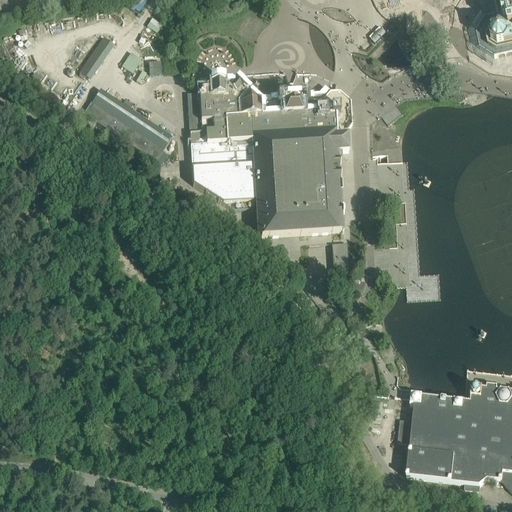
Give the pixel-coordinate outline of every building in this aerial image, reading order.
[(511,0),(493,0),(494,2),(494,3),(496,10),(495,10),(496,11),(498,17),(493,18),(485,20),(477,35),(480,50),(494,59),(497,59),(498,59),(499,59),(498,58),(505,57),(506,57),(511,55),(511,0)] [(104,40),(79,75),(88,81),(112,46),(104,40)] [(201,134),(189,135),(193,187),(233,213),(255,212),(257,236),(261,240),(343,235),(342,222),(338,155),(348,154),(347,138),(342,138),(352,127),(350,104),(339,93),(329,94),(326,92),(326,91),(320,98),(302,99),(295,93),(286,94),(281,100),(262,101),(255,95),(254,95),(255,96),(252,99),(242,89),(236,83),(231,88),(223,89),(223,84),(211,85),(211,89),(199,90),(199,86),(198,86),(201,134)] [(100,92),(84,115),(161,166),(167,156),(163,153),(172,140),(100,92)] [(415,409),(407,480),(466,487),(465,493),(479,494),(479,488),(487,482),(502,484),(511,496),(511,394),(472,390),(471,405),(423,399),(423,398),(411,396),(411,402),(410,408),(415,409)] [(410,447),(413,424),(399,423),(397,445),(410,447)]
